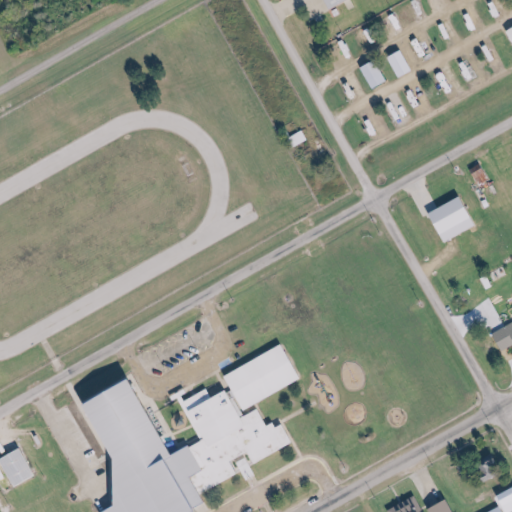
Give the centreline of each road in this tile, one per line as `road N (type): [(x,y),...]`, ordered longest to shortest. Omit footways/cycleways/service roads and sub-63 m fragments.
road 1 (residential): [(0,409),(511,117)]
road 2 (residential): [(511,446),(373,198)]
road 3 (residential): [(304,511),(511,393)]
road 4 (residential): [(373,198),(265,0)]
road 5 (residential): [(0,88),(156,0)]
